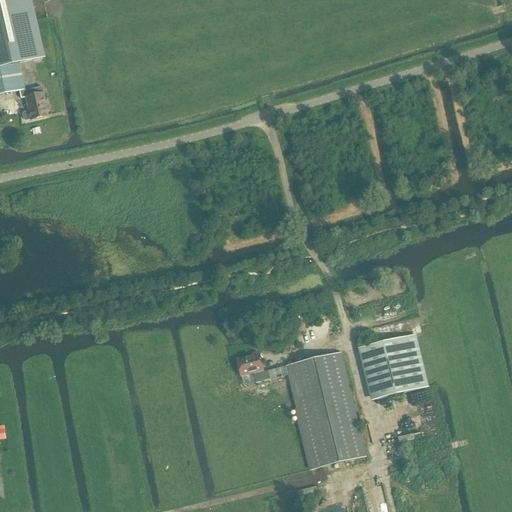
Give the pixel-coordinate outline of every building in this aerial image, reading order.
[(43,58),(29,0),(0,0),(0,12),(6,11),(19,63),(31,61),(43,58)] [(25,122),(31,121),(48,117),(43,94),(42,88),(23,92),(23,91),(25,90),(19,63),(6,11),(0,12),(0,96),(19,92),(21,99),(26,98),(29,112),(24,113),(23,115),(24,121),(25,122)] [(364,348),(377,400),(428,388),(415,336),(364,348)] [(259,354),(237,360),(241,377),(254,374),(256,384),(270,380),(268,372),(264,373),(259,354)] [(286,367),(310,464),(312,471),(366,458),(341,354),(286,367)] [(316,487),(296,492),(299,503),(319,498),(316,487)]
